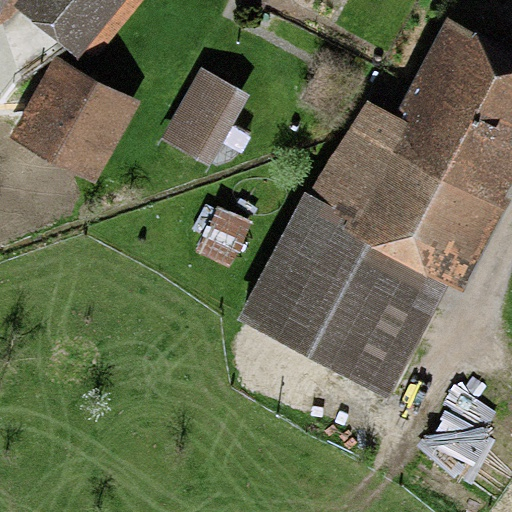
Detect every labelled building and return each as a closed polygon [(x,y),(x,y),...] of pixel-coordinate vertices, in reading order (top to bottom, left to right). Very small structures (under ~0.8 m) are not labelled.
[(25,0),(25,1),(78,45),(114,0),(266,0),(267,1),(267,0),(25,0)] [(308,202),(442,274),(456,281),(511,176),(511,76),(450,43),(403,130),(359,107),(308,202)] [(236,92),(210,78),(179,138),(206,152),(236,92)] [(115,109),(65,84),(34,145),(84,171),(115,109)] [(442,274),(308,202),(245,319),(379,391),(442,274)]
